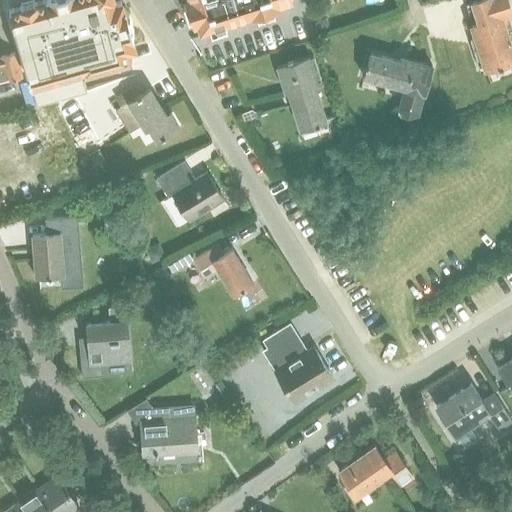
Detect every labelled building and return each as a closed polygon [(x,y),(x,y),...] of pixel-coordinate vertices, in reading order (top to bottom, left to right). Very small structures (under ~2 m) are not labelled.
[(31,0),(8,7),(36,104),(86,90),(82,75),(130,62),(126,46),(133,44),(130,36),(132,36),(124,7),(122,7),(120,0),(117,0),(113,1),(113,0),(31,0)] [(186,0),(191,15),(192,19),(197,18),(199,24),(252,7),(273,0),(186,0)] [(464,0),(465,2),(463,2),(470,24),(484,70),(511,61),(511,50),(511,48),(510,44),(511,43),(511,33),(506,13),(511,12),(507,0),(464,0)] [(326,17),(309,23),(313,33),(329,27),(326,17)] [(312,42),(305,44),(307,52),(314,50),(312,42)] [(362,50),(356,72),(356,74),(400,86),(395,107),(403,114),(413,111),(419,91),(421,92),(428,65),(392,55),(391,59),(363,52),(363,51),(362,50)] [(0,80),(5,79),(5,81),(20,77),(13,53),(0,56),(0,80)] [(313,131),(327,127),(314,86),(322,84),(312,54),(276,66),(296,129),(311,124),(313,131)] [(140,120),(160,108),(147,88),(134,96),(128,88),(114,97),(119,106),(114,109),(128,131),(141,123),(140,120)] [(164,114),(160,108),(140,120),(141,123),(144,128),(147,126),(156,139),(176,126),(167,112),(164,114)] [(251,109),(241,113),(244,120),(253,116),(251,109)] [(341,115),(329,118),(332,130),(345,127),(341,115)] [(0,146),(0,185),(14,183),(8,145),(0,146)] [(106,155),(100,146),(85,155),(91,164),(106,155)] [(220,198),(203,171),(193,177),(181,159),(153,176),(165,195),(170,193),(186,219),(220,198)] [(96,195),(83,197),(84,212),(98,210),(96,195)] [(107,195),(96,195),(98,210),(108,209),(107,195)] [(46,233),(31,234),(31,235),(33,235),(37,276),(35,276),(35,277),(47,276),(47,277),(51,277),(50,276),(81,273),(79,247),(74,247),(71,215),(57,217),(44,218),(46,233)] [(159,241),(145,248),(152,261),(165,254),(159,241)] [(230,293),(250,281),(228,247),(220,252),(214,242),(191,257),(191,258),(201,274),(214,266),(230,293)] [(187,250),(166,263),(170,269),(171,271),(191,258),(191,257),(187,250)] [(166,263),(151,272),(155,278),(170,269),(166,263)] [(156,291),(146,298),(155,310),(164,303),(156,291)] [(86,340),(79,341),(82,375),(102,374),(101,362),(129,360),(126,319),(85,322),(86,340)] [(272,370),(283,388),(290,399),(328,375),(310,346),(303,350),(285,322),(260,338),(267,348),(262,351),(273,369),(272,370)] [(511,354),(496,365),(511,391),(511,354)] [(471,381),(434,404),(453,435),(488,413),(498,427),(509,420),(492,393),(483,399),(471,381)] [(139,422),(141,452),(194,449),(190,406),(153,409),(146,397),(126,409),(134,422),(139,422)] [(492,434),(485,438),(489,445),(495,441),(492,434)] [(397,482),(408,474),(392,450),(381,458),(372,445),(337,470),(353,493),(388,469),(397,482)] [(57,474),(37,488),(50,507),(49,508),(51,511),(68,511),(79,505),(57,474)] [(37,488),(15,503),(21,511),(51,511),(49,508),(50,507),(37,488)] [(21,511),(15,503),(1,511),(21,511)]
